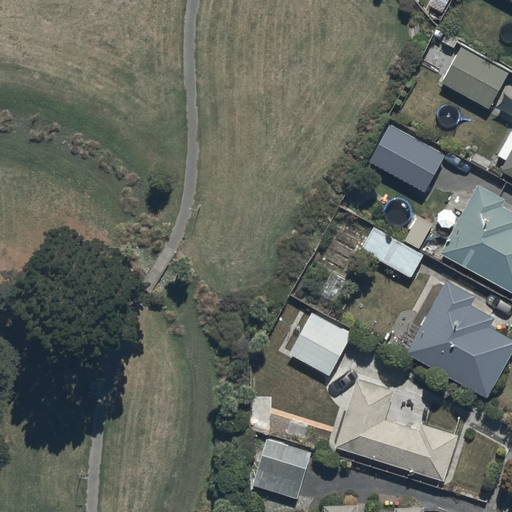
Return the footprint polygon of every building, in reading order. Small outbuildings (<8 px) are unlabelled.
[(461,48),(441,85),(490,111),(510,74),(461,48)] [(394,129),(374,166),(422,193),(443,156),(394,129)] [(506,163),(500,175),(511,181),(511,134),(498,159),(506,163)] [(478,187),(440,256),(511,295),(511,213),(502,208),(505,202),(478,187)] [(373,230),(360,253),(411,280),(423,257),(373,230)] [(446,283),(406,355),(488,401),(511,357),(511,343),(490,331),(496,321),(472,308),(476,300),(446,283)] [(311,316),(290,356),(330,378),(352,337),(311,316)] [(355,382),(334,449),(444,483),(458,437),(419,425),(417,432),(386,422),(395,394),(355,382)] [(268,440),(253,488),(297,500),(312,454),(268,440)]
